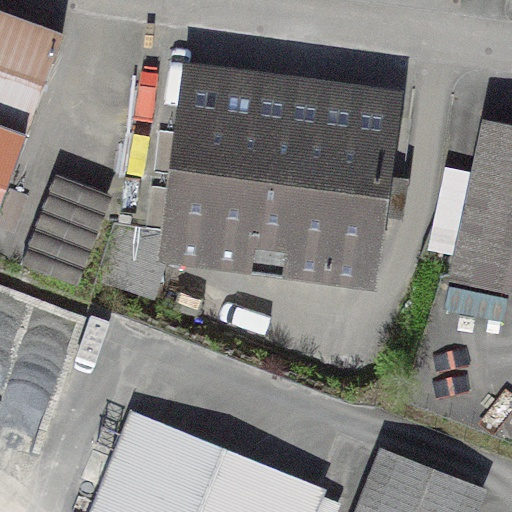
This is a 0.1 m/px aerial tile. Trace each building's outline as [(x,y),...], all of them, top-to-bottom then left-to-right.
[(0,131),(20,139),(58,35),(0,14),(0,131)] [(387,118),(183,90),(162,249),(366,276),(374,212),(394,215),(398,184),(378,181),(387,118)] [(511,295),(511,126),(480,120),(446,281),(511,295)] [(64,285),(99,192),(53,175),(18,267),(64,285)] [(484,396),(500,319),(441,306),(424,383),(484,396)] [(304,511),(312,491),(126,416),(86,511),(304,511)] [(468,511),(477,490),(381,452),(357,511),(468,511)]
